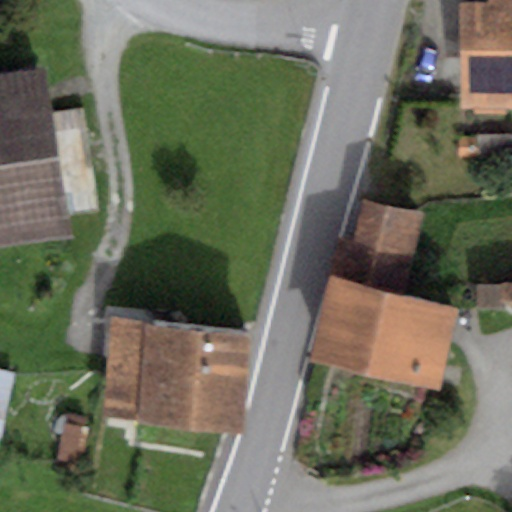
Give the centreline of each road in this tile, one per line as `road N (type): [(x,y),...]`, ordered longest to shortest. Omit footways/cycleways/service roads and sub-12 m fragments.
road 1 (tertiary): [(368,37),(237,511)]
road 2 (track): [(125,0),(105,31),(101,60),(122,186),(120,224),(83,318)]
road 3 (residential): [(368,37),(220,16),(180,0)]
